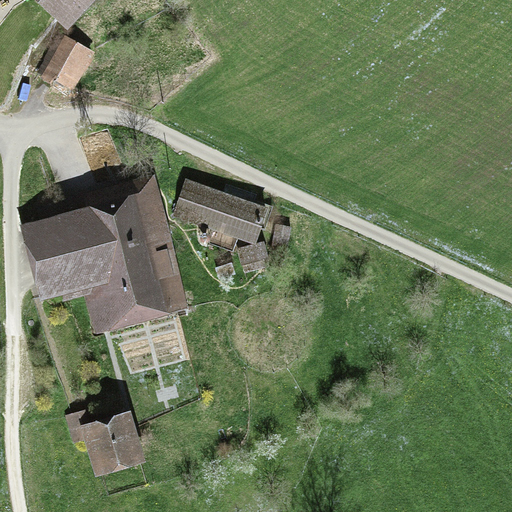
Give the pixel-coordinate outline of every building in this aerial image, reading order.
[(41,0),(40,1),(68,26),(92,0),(41,0)] [(67,88),(88,50),(57,33),(37,71),(67,88)] [(267,207),(186,179),(175,211),(256,239),(267,207)] [(105,315),(185,293),(170,239),(163,241),(149,191),(76,211),(44,220),(24,225),(43,293),(62,287),(63,290),(84,285),(96,281),(105,315)] [(291,227),(277,224),(271,250),(286,253),(291,227)] [(263,240),(237,246),(243,269),(268,262),(263,240)] [(73,442),(89,436),(98,465),(137,452),(126,416),(88,429),(82,411),(64,416),(73,442)]
